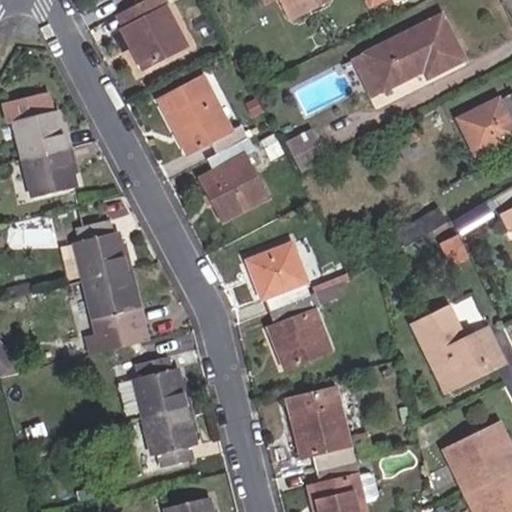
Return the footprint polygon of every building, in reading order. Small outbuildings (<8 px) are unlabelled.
[(161,1),(160,0),(145,0),(135,6),(121,13),(129,28),(126,30),(138,52),(134,55),(142,70),(185,46),(161,1)] [(262,0),(266,6),(278,0),(280,0),(290,19),(328,0),(262,0)] [(121,13),(114,17),(134,55),(138,52),(126,30),(129,28),(121,13)] [(381,90),(422,70),(426,79),(462,61),(440,16),(353,61),(370,96),(381,90)] [(237,143),(246,139),(239,126),(230,130),(201,76),(162,97),(183,137),(178,140),(185,154),(209,141),(215,155),(237,143)] [(11,124),(31,199),(75,189),(72,176),(77,175),(64,125),(59,126),(51,94),(2,106),(7,125),(11,124)] [(499,98),(457,119),(476,155),(511,137),(511,94),(500,101),(499,98)] [(157,100),(178,140),(183,137),(162,97),(157,100)] [(312,132),(287,144),(301,171),(325,159),(312,132)] [(405,161),(422,153),(413,133),(395,142),(405,161)] [(252,150),(246,139),(237,143),(243,155),(252,150)] [(215,155),(207,159),(213,171),(198,178),(222,222),(265,199),(243,155),(237,143),(215,155)] [(414,224),(436,210),(429,199),(407,212),(414,224)] [(443,224),(445,223),(438,209),(436,210),(414,224),(392,236),(399,250),(432,230),(433,230),(443,224)] [(511,210),(501,216),(510,232),(511,231),(511,210)] [(132,298),(137,297),(125,246),(119,247),(116,233),(109,235),(106,222),(77,229),(81,242),(72,245),(94,335),(84,337),(89,356),(148,341),(143,322),(139,324),(132,298)] [(434,234),(445,228),(443,224),(433,230),(432,230),(434,234)] [(378,254),(381,261),(399,250),(392,236),(379,243),(384,251),(378,254)] [(464,259),(455,240),(440,247),(450,266),(464,259)] [(264,301),(267,312),(309,296),(289,245),(245,262),(260,302),(264,301)] [(332,287),(312,295),(317,307),(337,299),(332,287)] [(309,296),(267,312),(272,325),(282,349),(276,352),(283,370),(329,350),(313,308),(317,307),(312,295),(309,296)] [(143,322),(137,297),(132,298),(139,324),(143,322)] [(454,388),(502,363),(486,330),(463,341),(448,311),(413,329),(429,359),(437,355),(454,388)] [(282,349),(272,325),(266,327),(276,352),(282,349)] [(0,379),(13,368),(15,366),(0,350),(0,379)] [(429,359),(446,393),(454,388),(437,355),(429,359)] [(166,359),(136,366),(140,379),(131,381),(150,458),(158,456),(160,468),(190,461),(187,449),(196,447),(193,432),(196,431),(184,383),(180,384),(177,370),(169,372),(166,359)] [(0,379),(20,375),(13,368),(0,379)] [(313,455),(316,469),(352,460),(349,448),(334,387),(290,399),(300,437),(295,439),(300,458),(313,455)] [(284,400),(295,439),(300,437),(290,399),(284,400)] [(29,444),(45,439),(40,424),(25,428),(29,444)] [(511,511),(511,486),(499,461),(511,455),(511,453),(498,427),(446,454),(474,511),(511,511)] [(352,460),(388,450),(386,443),(366,449),(365,444),(349,448),(352,460)] [(511,486),(511,455),(499,461),(511,486)] [(352,460),(316,469),(320,484),(311,486),(316,511),(365,511),(363,502),(374,500),(376,495),(372,477),(368,474),(356,477),(352,460)] [(307,487),(312,511),(316,511),(311,486),(307,487)] [(207,499),(162,510),(162,511),(215,511),(211,511),(207,499)]
